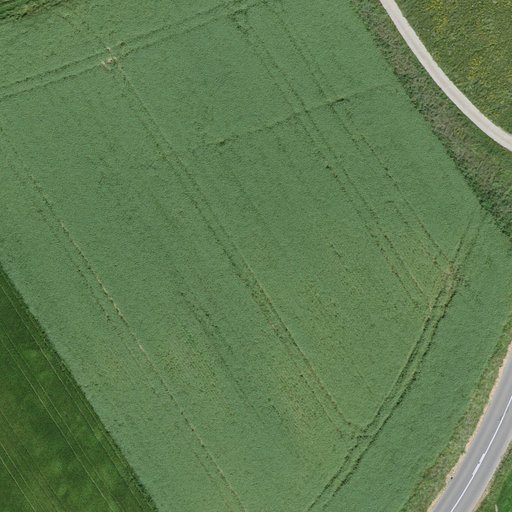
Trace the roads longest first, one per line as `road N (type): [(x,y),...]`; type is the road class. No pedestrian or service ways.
road 1 (track): [(388,0),(450,89),(511,142)]
road 2 (tertiary): [(511,392),(448,511)]
